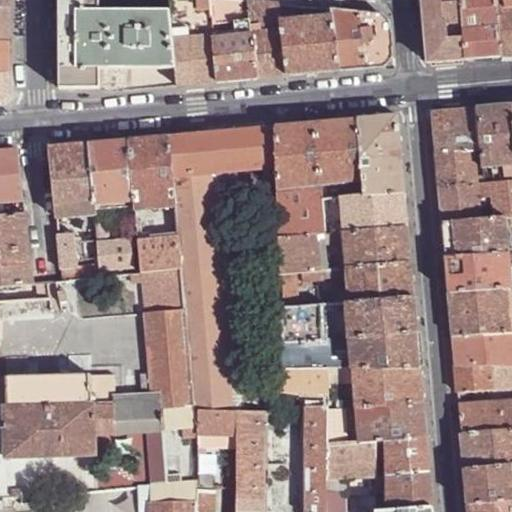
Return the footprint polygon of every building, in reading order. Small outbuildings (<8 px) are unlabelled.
[(0,0),(0,9),(10,10),(9,0),(0,0)] [(174,28),(172,11),(99,11),(99,0),(59,0),(61,88),(100,88),(100,69),(119,69),(178,68),(175,38),(174,28)] [(170,0),(172,11),(174,28),(214,26),(213,22),(211,0),(170,0)] [(240,0),(211,0),(213,22),(251,20),(249,1),(240,0)] [(421,0),(423,22),(427,63),(444,62),(465,61),(459,0),(421,0)] [(459,0),(465,61),(482,59),(498,58),(493,0),(459,0)] [(511,0),(493,0),(498,58),(511,56),(511,0)] [(265,2),(249,1),(251,20),(253,35),(259,78),(275,77),(288,75),(282,22),(280,4),(265,2)] [(330,9),(280,4),(282,22),(331,16),(330,9)] [(10,10),(0,9),(0,40),(10,41),(10,28),(10,10)] [(380,13),(330,9),(331,16),(339,71),(361,69),(383,67),(393,55),(391,37),(390,23),(380,13)] [(331,16),(282,22),(288,75),(315,73),(339,71),(331,16)] [(178,68),(179,85),(199,83),(219,82),(214,36),(214,34),(188,37),(182,37),(175,38),(178,68)] [(253,35),(214,36),(219,82),(239,80),(259,78),(253,35)] [(0,72),(9,72),(9,55),(10,41),(0,40),(0,72)] [(9,95),(9,72),(0,72),(0,102),(4,102),(9,95)] [(489,107),(477,108),(481,149),(482,168),(511,164),(511,162),(511,153),(507,105),(489,107)] [(435,134),(436,154),(474,150),(481,149),(477,108),(457,110),(433,113),(435,134)] [(362,182),(363,195),(403,192),(401,167),(396,116),(377,117),(357,119),(362,182)] [(319,186),(362,182),(357,119),(333,121),(314,123),(319,186)] [(275,168),(278,238),(322,234),(323,234),(320,199),(319,186),(314,123),(291,125),(274,127),(275,168)] [(235,171),(275,168),(274,127),(210,133),(168,136),(174,207),(175,214),(175,218),(177,233),(177,237),(179,268),(188,375),(224,372),(225,374),(228,374),(211,175),(211,173),(235,171)] [(134,211),(174,207),(168,136),(139,139),(128,140),(133,200),(134,211)] [(94,203),(133,200),(128,140),(102,142),(89,144),(94,203)] [(56,217),(95,213),(94,203),(89,144),(59,146),(48,147),(56,217)] [(4,216),(25,214),(19,150),(0,151),(0,202),(3,202),(4,216)] [(474,150),(436,154),(438,172),(440,189),(477,185),(474,150)] [(511,164),(482,168),(484,184),(511,181),(511,164)] [(234,410),(240,410),(222,185),(222,182),(237,180),(235,171),(211,173),(211,175),(228,374),(225,374),(224,372),(188,375),(191,405),(197,406),(226,409),(226,407),(228,407),(228,409),(234,410)] [(511,181),(484,184),(477,185),(440,189),(441,212),(442,223),(480,220),(478,199),(493,198),(495,219),(505,218),(511,217),(511,181)] [(343,233),(406,228),(405,209),(403,192),(363,195),(340,197),(343,233)] [(320,199),(323,234),(333,234),(330,198),(320,199)] [(98,242),(108,241),(106,213),(95,213),(98,242)] [(0,286),(32,283),(25,214),(4,216),(0,216),(0,286)] [(164,234),(177,233),(175,218),(168,219),(163,219),(164,234)] [(508,254),(505,218),(495,219),(480,220),(442,223),(444,247),(445,259),(508,254)] [(322,242),(344,240),(348,287),(349,303),(413,298),(410,264),(406,228),(343,233),(333,234),(323,234),(322,234),(278,238),(281,310),(297,308),(295,274),(311,273),(312,280),(322,279),(322,272),(325,271),(325,269),(322,242)] [(63,281),(70,280),(69,269),(74,268),(74,267),(76,256),(74,233),(58,234),(62,279),(63,281)] [(142,272),(179,268),(177,237),(137,241),(140,272),(142,272)] [(101,276),(100,271),(134,267),(132,239),(108,241),(98,242),(99,264),(87,266),(88,278),(101,276)] [(511,289),(508,254),(445,259),(447,279),(449,294),(511,289)] [(70,280),(88,278),(87,266),(74,267),(74,268),(69,269),(70,280)] [(0,377),(0,409),(5,409),(5,443),(95,439),(95,435),(149,431),(164,430),(164,427),(196,423),(197,406),(191,405),(179,268),(142,272),(150,374),(152,394),(141,395),(122,396),(107,396),(107,403),(99,404),(98,375),(0,377)] [(338,268),(325,269),(325,271),(322,272),(322,279),(338,278),(337,271),(338,271),(338,268)] [(67,308),(63,281),(62,279),(56,280),(61,309),(67,308)] [(46,282),(36,283),(37,299),(47,298),(46,282)] [(346,303),(349,303),(348,287),(331,289),(332,295),(332,304),(346,303)] [(511,333),(511,296),(511,289),(449,294),(451,320),(452,336),(511,333)] [(324,305),(332,304),(332,295),(318,296),(318,306),(324,305)] [(48,298),(47,298),(37,299),(0,301),(0,322),(50,316),(48,298)] [(346,303),(349,338),(416,333),(414,315),(413,298),(349,303),(346,303)] [(281,310),(282,344),(327,340),(327,329),(324,305),(318,306),(297,308),(281,310)] [(327,329),(327,340),(340,339),(345,339),(344,327),(327,329)] [(349,338),(351,368),(419,368),(417,345),(416,333),(349,338)] [(455,366),(511,365),(511,333),(452,336),(454,354),(455,366)] [(283,369),(323,369),(340,368),(340,339),(327,340),(282,344),(283,369)] [(511,390),(511,365),(455,366),(457,386),(458,394),(511,390)] [(277,391),(280,369),(274,368),(265,413),(273,414),(277,391)] [(343,377),(352,377),(355,408),(422,402),(420,383),(419,368),(351,368),(340,368),(323,369),(323,393),(323,400),(324,412),(344,409),(343,377)] [(302,392),(323,393),(323,369),(283,369),(280,369),(277,391),(302,392)] [(121,374),(98,375),(99,404),(107,403),(107,396),(122,396),(121,374)] [(139,374),(141,395),(152,394),(150,374),(139,374)] [(302,400),(323,400),(323,393),(302,392),(302,400)] [(325,494),(324,445),(324,412),(323,400),(302,400),(302,511),(325,511),(325,497),(325,496),(325,494)] [(357,443),(373,442),(425,438),(424,419),(422,402),(355,408),(357,443)] [(461,435),(511,431),(511,405),(459,410),(460,424),(461,435)] [(234,434),(234,410),(228,409),(226,409),(197,406),(196,423),(196,429),(234,434)] [(324,445),(346,444),(344,409),(324,412),(324,445)] [(260,511),(260,413),(240,410),(234,410),(234,434),(235,511),(260,511)] [(149,431),(151,486),(166,484),(164,430),(149,431)] [(511,466),(511,431),(461,435),(463,453),(464,470),(511,466)] [(382,446),(385,477),(428,473),(427,456),(425,438),(373,442),(373,446),(382,446)] [(95,456),(95,439),(5,443),(5,460),(95,456)] [(335,478),(373,476),(373,446),(373,442),(357,443),(346,444),(324,445),(325,494),(335,494),(335,478)] [(511,466),(464,470),(466,490),(467,505),(511,502),(511,501),(511,466)] [(209,472),(196,472),(195,482),(196,487),(209,486),(209,472)] [(374,502),(374,511),(388,511),(431,508),(430,490),(428,473),(385,477),(386,501),(374,502)] [(196,487),(195,482),(166,484),(151,486),(148,486),(148,511),(195,511),(196,489),(196,487)] [(213,511),(213,489),(196,489),(195,511),(213,511)] [(344,511),(344,497),(325,497),(325,511),(344,511)] [(511,511),(511,507),(511,502),(467,505),(468,511),(511,511)]
